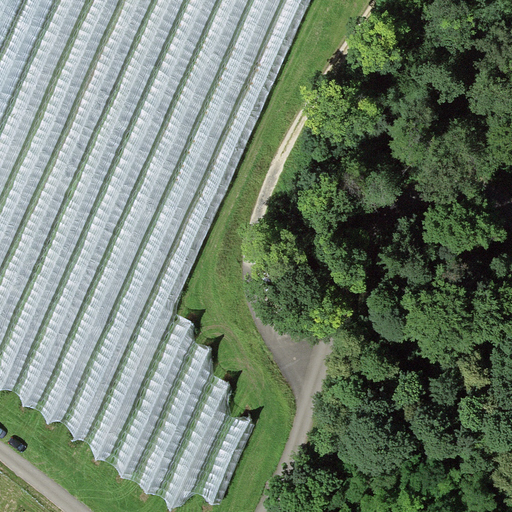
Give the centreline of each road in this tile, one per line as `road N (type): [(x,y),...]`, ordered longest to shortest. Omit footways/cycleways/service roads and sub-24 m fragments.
road 1 (track): [(380,0),(288,142),(256,234),(262,298),(291,351),(326,385)]
road 2 (unclassified): [(511,212),(469,195),(438,200),(405,215),(381,241),(363,273),(315,429),(276,511)]
